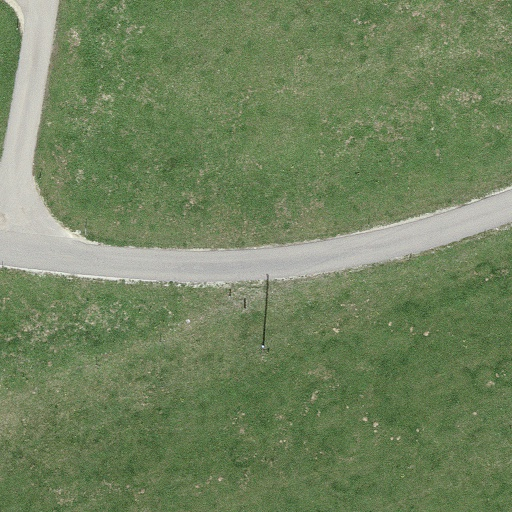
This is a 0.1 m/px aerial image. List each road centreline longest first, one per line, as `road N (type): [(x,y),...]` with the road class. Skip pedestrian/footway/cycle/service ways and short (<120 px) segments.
road 1 (unclassified): [(0,242),(245,260),(439,227),(511,197)]
road 2 (track): [(13,244),(55,0)]
